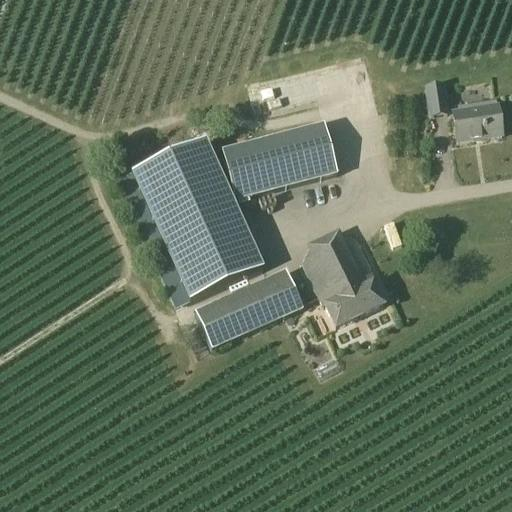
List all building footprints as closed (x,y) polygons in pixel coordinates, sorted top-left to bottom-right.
[(424,92),(428,123),(449,120),(444,90),(424,92)] [(502,141),(498,112),(453,118),(457,148),(502,141)] [(299,136),(221,157),(234,207),(313,187),(299,136)] [(132,179),(189,307),(262,275),(205,147),(132,179)] [(381,312),(371,291),(373,290),(354,245),(300,269),(330,335),(381,312)] [(285,278),(194,319),(211,357),(302,316),(285,278)]
